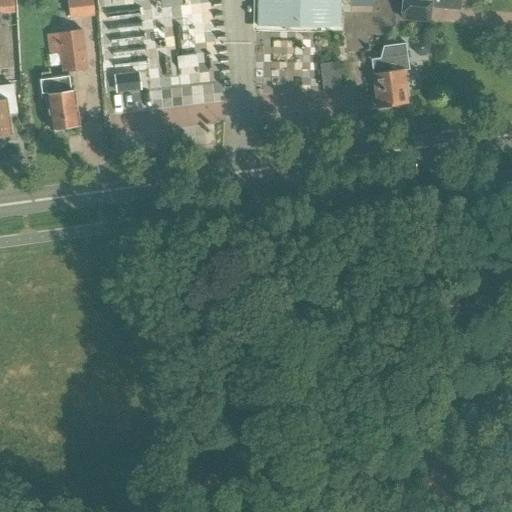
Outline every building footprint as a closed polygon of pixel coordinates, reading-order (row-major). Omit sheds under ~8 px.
[(65,0),(69,19),(93,15),(90,0),(65,0)] [(161,22),(120,25),(121,47),(141,46),(141,36),(176,33),(177,45),(187,44),(186,29),(172,30),(171,14),(164,15),(163,0),(151,0),(153,17),(160,16),(161,22)] [(196,2),(216,1),(216,0),(169,0),(170,4),(173,4),(173,17),(196,16),(196,2)] [(339,27),(339,0),(257,0),(257,27),(339,27)] [(459,9),(459,0),(402,0),(401,18),(429,21),(430,6),(459,9)] [(87,69),(81,30),(46,36),(49,54),(58,52),(61,73),(87,69)] [(424,40),(417,41),(413,46),(414,52),(419,57),(425,56),(430,50),(429,44),(424,40)] [(377,107),(408,103),(403,70),(409,69),(405,43),(385,46),(386,57),(371,59),(373,74),(372,74),(377,107)] [(153,47),(124,53),(127,65),(155,58),(153,47)] [(167,71),(168,77),(211,70),(207,48),(176,53),(179,69),(167,71)] [(148,65),(130,66),(131,77),(149,76),(148,65)] [(126,74),(114,75),(116,93),(128,92),(126,74)] [(71,91),(69,75),(38,79),(41,99),(47,99),(51,129),(53,129),(56,132),(62,131),(65,127),(79,125),(74,91),(71,91)] [(0,135),(11,134),(9,115),(17,114),(13,84),(0,85),(0,135)]
